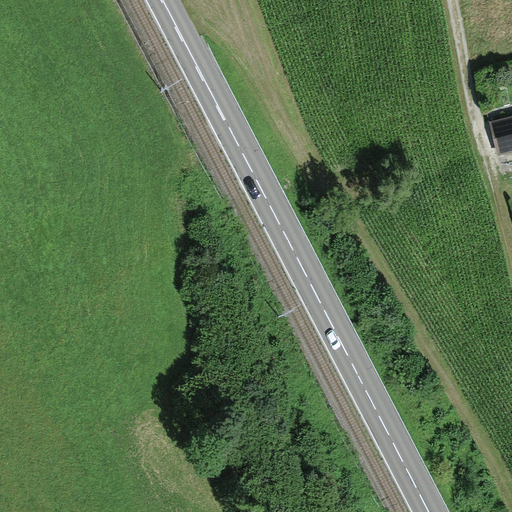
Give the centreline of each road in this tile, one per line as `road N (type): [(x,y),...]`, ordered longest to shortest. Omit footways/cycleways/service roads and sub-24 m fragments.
road 1 (primary): [(160,0),(427,511)]
road 2 (track): [(511,260),(477,129)]
